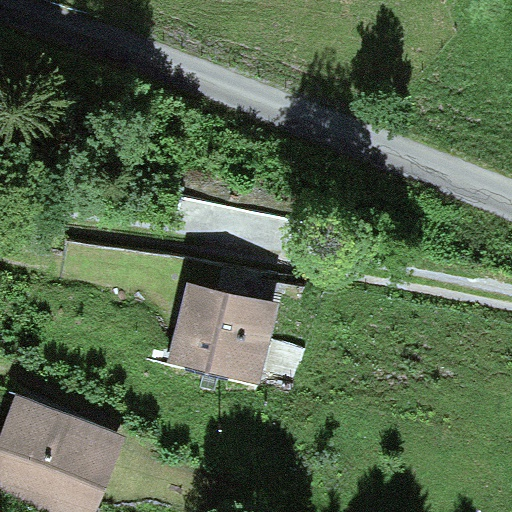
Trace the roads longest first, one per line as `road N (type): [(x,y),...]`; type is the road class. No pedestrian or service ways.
road 1 (unclassified): [(8,0),(511,201)]
road 2 (track): [(511,384),(347,348),(62,232),(0,227)]
